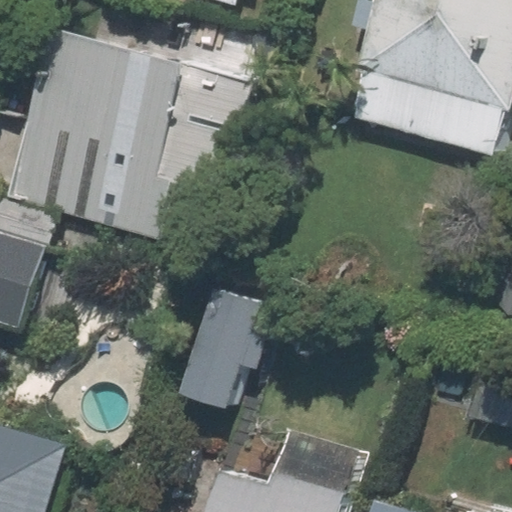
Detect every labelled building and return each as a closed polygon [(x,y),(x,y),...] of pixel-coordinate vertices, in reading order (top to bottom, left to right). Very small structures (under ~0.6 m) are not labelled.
[(511,104),(511,0),(383,0),(366,62),(377,66),(363,114),(496,152),(510,104),(511,104)] [(60,21),(12,194),(161,235),(177,177),(234,193),(266,78),(60,21)] [(63,214),(0,196),(0,320),(31,329),(63,214)] [(429,312),(393,301),(375,369),(410,378),(429,312)] [(511,342),(461,329),(451,369),(511,386),(511,342)] [(0,511),(51,511),(71,442),(0,421),(0,511)] [(351,511),(368,452),(292,430),(276,483),(226,468),(213,511),(351,511)] [(165,447),(149,511),(209,511),(222,461),(165,447)] [(432,511),(393,501),(389,511),(432,511)]
